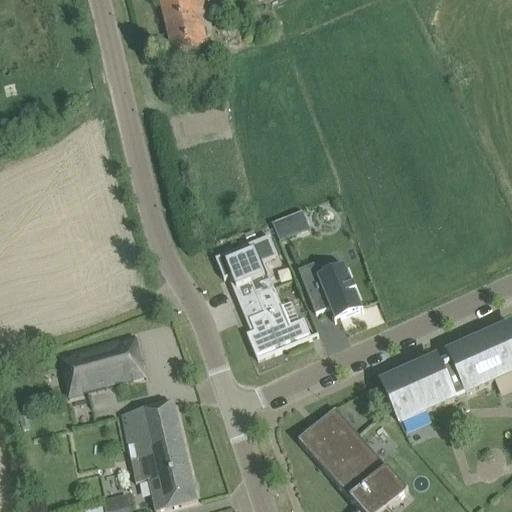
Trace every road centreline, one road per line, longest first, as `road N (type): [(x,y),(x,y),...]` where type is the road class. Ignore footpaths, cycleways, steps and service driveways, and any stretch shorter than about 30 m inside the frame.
road 1 (residential): [(230,408),(200,318),(163,255),(99,0)]
road 2 (residential): [(230,408),(511,285)]
